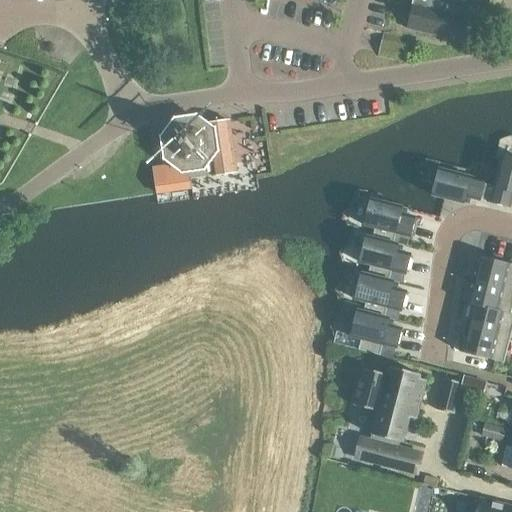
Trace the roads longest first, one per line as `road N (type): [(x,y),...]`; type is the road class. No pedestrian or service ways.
road 1 (residential): [(0,211),(133,117),(179,103),(511,60)]
road 2 (residential): [(511,229),(473,219),(452,227),(432,363)]
